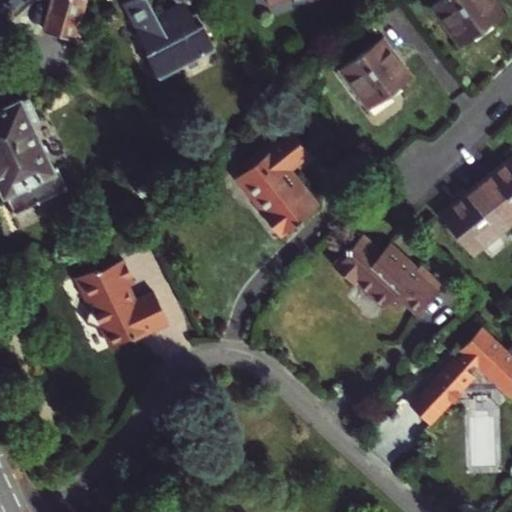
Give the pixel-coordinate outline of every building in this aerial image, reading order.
[(86,0),(51,0),(49,9),(40,7),(27,17),(26,23),(76,39),(86,0)] [(150,59),(155,64),(183,41),(180,37),(186,31),(165,7),(173,0),(136,0),(114,20),(119,26),(120,25),(131,32),(135,42),(141,44),(144,53),(143,54),(149,60),(150,59)] [(502,15),(490,0),(438,0),(432,5),(463,46),(502,15)] [(351,47),(357,56),(380,39),(374,30),(351,47)] [(411,79),(382,38),(380,39),(357,56),(336,70),(357,98),(362,95),(371,107),(411,79)] [(39,117),(33,105),(29,96),(0,109),(0,192),(3,191),(13,212),(67,187),(56,165),(52,167),(31,121),(39,117)] [(311,151),(291,126),(245,162),(248,166),(237,175),(265,211),(278,228),(282,225),(285,228),(297,219),(299,221),(305,217),(303,215),(316,205),(300,185),(301,182),(300,179),(298,176),(296,176),(293,175),(288,169),(311,151)] [(511,154),(478,182),(508,221),(511,217),(511,154)] [(508,221),(478,182),(439,213),(470,251),(508,221)] [(403,300),(409,305),(412,302),(419,309),(442,286),(421,264),(415,265),(408,258),(389,239),(384,245),(378,250),(369,242),(371,240),(363,232),(352,244),(346,243),(347,249),(333,263),(353,283),(357,280),(383,306),(387,301),(395,308),(403,300)] [(94,270),(75,279),(85,302),(89,303),(82,321),(105,330),(112,344),(128,337),(129,339),(164,322),(151,293),(132,301),(125,286),(132,284),(121,261),(99,271),(94,270)] [(409,305),(416,312),(419,309),(412,302),(409,305)] [(427,383),(448,402),(464,385),(497,387),(510,399),(511,396),(511,343),(508,348),(482,325),(461,347),(465,351),(458,358),(454,354),(427,383)] [(461,347),(454,354),(458,358),(465,351),(461,347)] [(448,402),(427,383),(411,400),(431,421),(448,402)]
